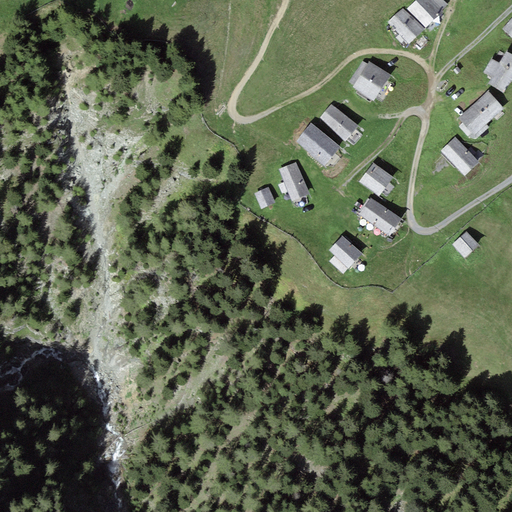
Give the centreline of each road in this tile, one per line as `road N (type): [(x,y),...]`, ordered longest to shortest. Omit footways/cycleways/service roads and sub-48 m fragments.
road 1 (track): [(285,0),(231,104),(239,118),(310,96),(365,56),(389,51),(427,67),(430,88)]
road 2 (track): [(511,181),(430,231),(418,230),(409,207),(430,88)]
